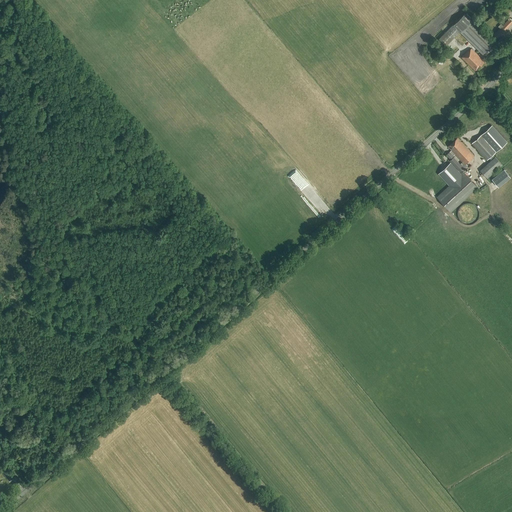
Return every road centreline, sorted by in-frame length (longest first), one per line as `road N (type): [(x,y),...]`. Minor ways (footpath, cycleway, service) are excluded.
road 1 (tertiary): [(162,373),(511,63)]
road 2 (track): [(0,83),(51,232),(162,373)]
road 3 (tertiary): [(2,511),(162,373)]
road 4 (unclassified): [(162,373),(277,511)]
